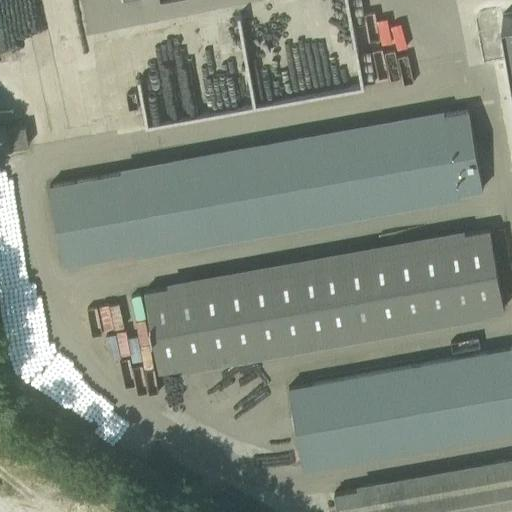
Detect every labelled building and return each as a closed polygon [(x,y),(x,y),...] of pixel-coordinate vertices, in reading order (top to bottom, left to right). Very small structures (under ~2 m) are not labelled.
[(0,0),(0,95),(32,89),(33,81),(32,71),(42,69),(45,47),(44,40),(48,41),(55,40),(87,44),(79,0),(0,0)] [(258,103),(366,85),(360,48),(352,49),(354,59),(275,72),(277,86),(256,90),(258,103)] [(466,108),(50,184),(64,262),(481,189),(466,108)] [(30,144),(26,125),(8,128),(12,147),(30,144)] [(488,227),(145,290),(159,369),(502,307),(488,227)] [(511,359),(510,346),(289,386),(303,465),(511,427),(511,359)] [(338,511),(511,511),(511,460),(334,492),(338,511)]
